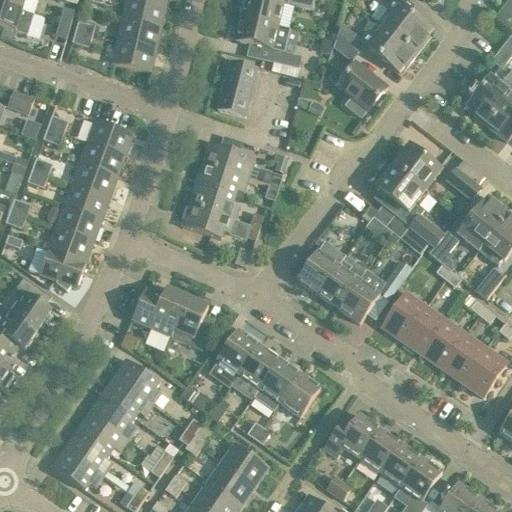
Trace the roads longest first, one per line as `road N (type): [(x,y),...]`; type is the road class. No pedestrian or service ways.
road 1 (residential): [(0,480),(128,241)]
road 2 (residential): [(258,293),(406,105)]
road 3 (residential): [(511,485),(360,374)]
road 4 (residential): [(0,55),(167,112)]
road 5 (residential): [(360,374),(270,511)]
road 6 (residential): [(258,293),(128,241)]
road 7 (residential): [(128,241),(167,112)]
road 8 (residential): [(360,374),(258,293)]
road 9 (residential): [(508,184),(406,105)]
road 10 (residential): [(406,105),(456,39),(469,0)]
